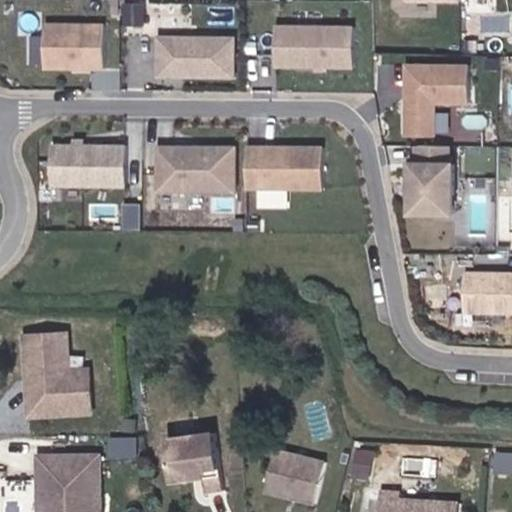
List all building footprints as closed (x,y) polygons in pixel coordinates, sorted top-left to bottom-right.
[(355,18),(275,18),(275,65),(355,65),(355,18)] [(109,25),(48,24),(47,71),(108,71),(109,25)] [(236,31),(156,31),(156,79),(236,79),(236,31)] [(404,63),(405,127),(444,126),(444,99),(474,98),(474,62),(404,63)] [(130,141),(50,141),(50,188),(129,188),(130,141)] [(450,157),(451,145),(418,142),(418,154),(450,157)] [(326,144),(246,144),(246,191),(326,192),(326,144)] [(236,145),(156,145),(156,192),(236,193),(236,145)] [(410,158),(408,213),(456,215),(458,160),(410,158)] [(511,268),(464,268),(464,316),(511,315),(511,268)] [(107,377),(87,376),(88,334),(45,332),(41,413),(106,416),(107,377)] [(233,432),(184,439),(190,482),(211,479),(210,476),(223,474),(224,477),(226,491),(242,489),(233,432)] [(282,488),(334,503),(345,460),(293,446),(282,488)] [(120,511),(119,453),(55,454),(56,511),(120,511)] [(466,511),(468,496),(408,489),(408,484),(390,482),(387,511),(466,511)]
